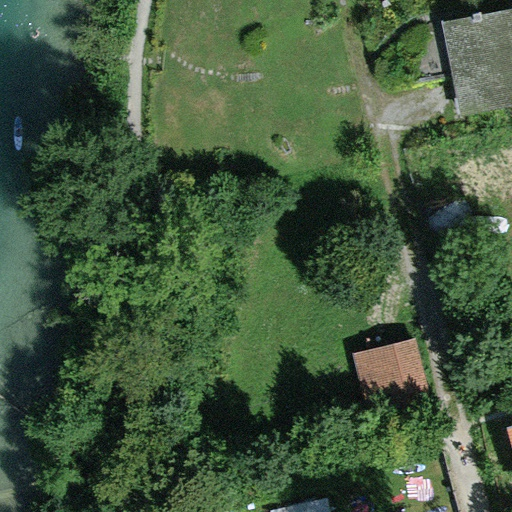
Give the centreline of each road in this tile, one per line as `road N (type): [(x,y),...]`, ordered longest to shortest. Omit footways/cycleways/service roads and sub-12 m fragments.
road 1 (track): [(113,511),(159,0)]
road 2 (track): [(462,441),(144,511)]
